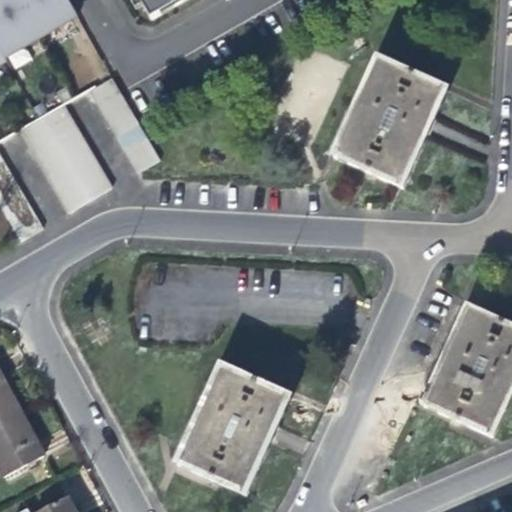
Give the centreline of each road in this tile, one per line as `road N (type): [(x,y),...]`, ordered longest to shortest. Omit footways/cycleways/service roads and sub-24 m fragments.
road 1 (residential): [(11,283),(126,224),(429,236)]
road 2 (residential): [(304,511),(429,236)]
road 3 (residential): [(11,283),(133,511)]
road 4 (residential): [(93,0),(120,45),(145,56),(255,0)]
road 5 (residential): [(389,511),(511,457)]
